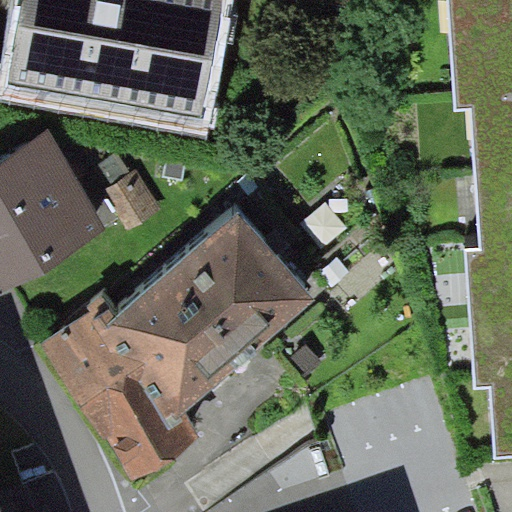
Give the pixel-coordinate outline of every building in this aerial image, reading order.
[(0,98),(207,136),(232,0),(14,0),(0,77),(0,98)] [(511,0),(456,0),(485,441),(511,438),(511,0)] [(49,134),(0,162),(0,289),(2,292),(106,230),(49,134)] [(162,177),(183,179),(185,163),(164,160),(162,177)] [(129,229),(161,209),(136,169),(104,189),(129,229)] [(185,425),(170,398),(301,286),(232,204),(108,302),(100,293),(101,292),(99,290),(39,340),(94,428),(99,424),(127,465),(137,458),(146,460),(157,452),(159,443),(185,425)]
